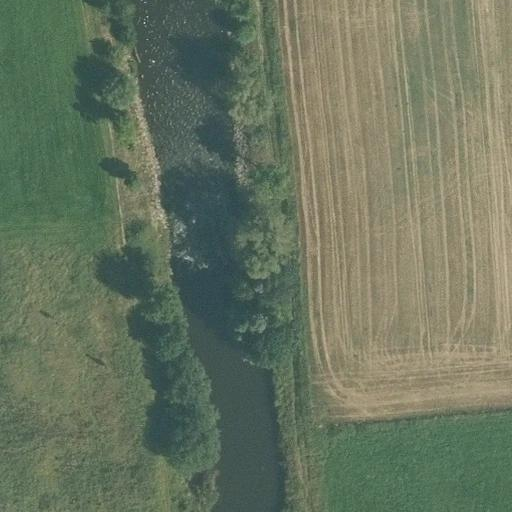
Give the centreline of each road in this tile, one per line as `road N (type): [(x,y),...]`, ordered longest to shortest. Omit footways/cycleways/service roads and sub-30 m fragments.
road 1 (track): [(85,0),(165,511)]
road 2 (track): [(318,511),(282,132),(261,0)]
